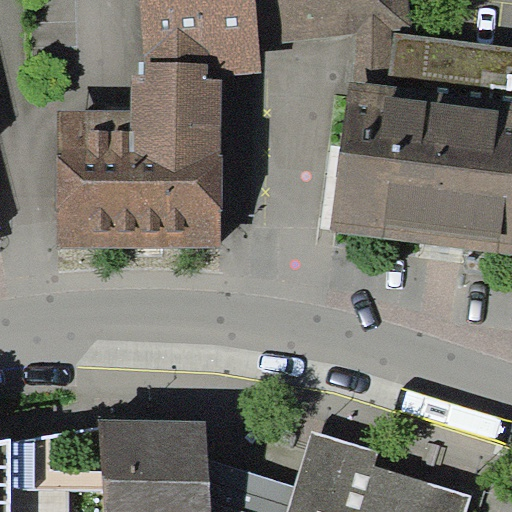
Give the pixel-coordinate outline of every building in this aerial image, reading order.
[(358,34),(354,80),(389,84),(395,33),(412,35),(408,0),(140,0),(146,62),(209,62),(209,79),(222,79),(222,75),(262,73),(261,44),(358,34)] [(331,230),(511,253),(511,47),(412,35),(395,33),(389,84),(354,80),(351,79),(331,230)] [(131,75),(131,110),(58,110),(58,150),(57,150),(57,247),(222,248),(222,79),(209,79),(209,62),(146,62),(146,75),(131,75)] [(296,486),(209,459),(206,421),(99,419),(99,427),(103,488),(104,511),(466,511),(472,496),(375,465),(378,452),(312,431),(296,486)] [(10,437),(0,438),(0,511),(10,511),(10,487),(69,488),(103,488),(99,427),(10,442),(10,437)] [(68,511),(69,488),(10,487),(10,511),(68,511)]
